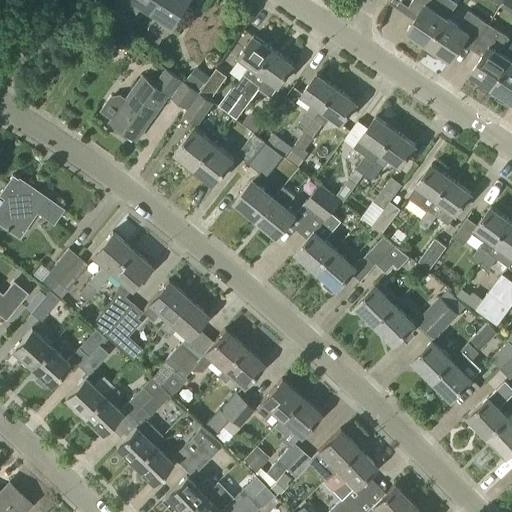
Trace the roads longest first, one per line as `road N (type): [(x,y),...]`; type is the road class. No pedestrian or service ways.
road 1 (residential): [(466,511),(238,266),(0,101)]
road 2 (residential): [(511,151),(347,39)]
road 3 (residential): [(90,511),(0,422)]
